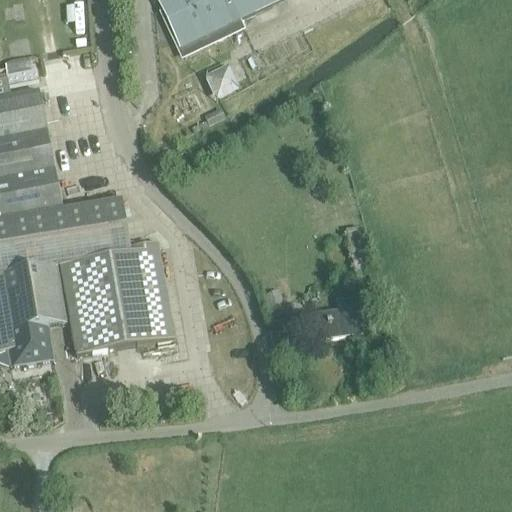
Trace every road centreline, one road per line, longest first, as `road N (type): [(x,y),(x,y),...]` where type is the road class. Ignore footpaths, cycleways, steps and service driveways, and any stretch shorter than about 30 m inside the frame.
road 1 (unclassified): [(268,418),(258,334),(239,287),(133,165),(114,131),(99,0)]
road 2 (unclassified): [(0,444),(268,418)]
road 3 (unclassified): [(268,418),(511,377)]
